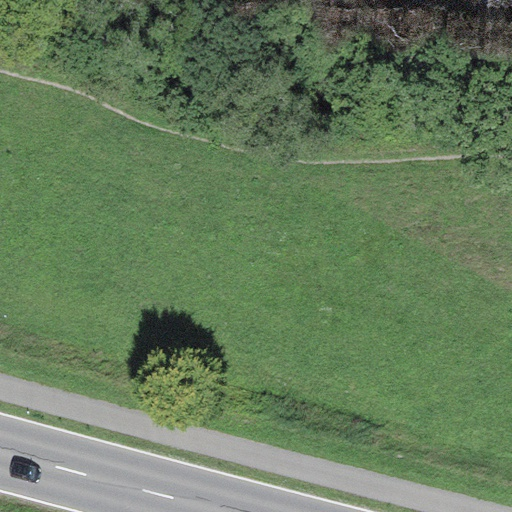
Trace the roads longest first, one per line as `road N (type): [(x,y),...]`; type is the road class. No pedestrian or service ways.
road 1 (track): [(301,394),(0,309)]
road 2 (primary): [(233,511),(0,449)]
